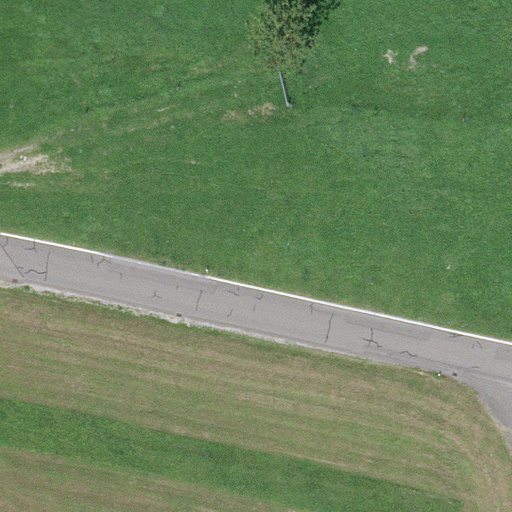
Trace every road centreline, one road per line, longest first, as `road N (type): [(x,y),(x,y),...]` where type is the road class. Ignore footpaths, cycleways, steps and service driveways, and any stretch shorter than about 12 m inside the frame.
road 1 (track): [(0,171),(255,99),(511,65)]
road 2 (tertiary): [(511,367),(0,258)]
